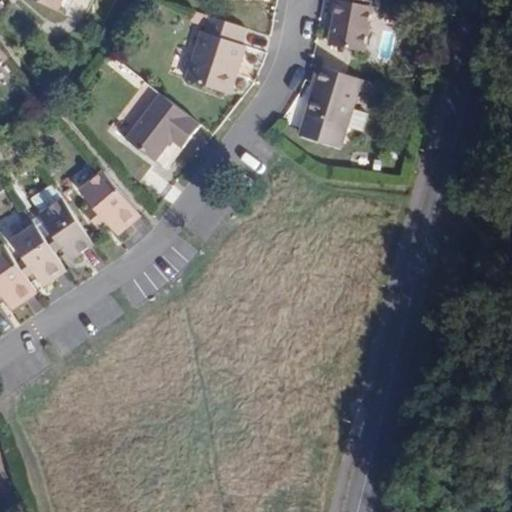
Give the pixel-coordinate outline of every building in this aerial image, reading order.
[(37,0),(68,17),(77,0),(37,0)] [(330,0),(324,29),(332,31),(338,0),(330,0)] [(371,7),(371,0),(338,0),(332,31),(329,44),(368,52),(376,8),(371,7)] [(238,56),(245,41),(214,26),(207,41),(203,40),(182,85),(217,102),(230,74),(235,77),(242,58),(238,56)] [(0,69),(12,59),(0,44),(0,69)] [(343,145),(362,79),(316,65),(310,83),(316,85),(313,94),(301,131),(343,145)] [(222,105),(235,77),(230,74),(217,102),(222,105)] [(308,92),(313,94),(316,85),(310,83),(308,92)] [(168,169),(203,123),(163,94),(128,139),(168,169)] [(120,236),(142,217),(104,170),(81,189),(93,203),(85,210),(93,218),(100,212),(108,222),(114,229),(120,236)] [(51,191),(57,187),(54,183),(33,196),(43,210),(57,201),(51,191)] [(77,258),(95,246),(57,187),(51,191),(57,201),(43,210),(40,212),(52,231),(62,247),(65,252),(70,249),(77,258)] [(101,227),(108,222),(100,212),(93,218),(101,227)] [(44,236),(29,213),(22,217),(29,228),(15,238),(41,281),(46,277),(50,283),(68,271),(55,252),(44,236)] [(62,247),(52,231),(44,236),(55,252),(62,247)] [(38,294),(5,244),(0,247),(0,291),(3,296),(12,311),(38,294)] [(71,261),(77,258),(70,249),(65,252),(71,261)] [(46,277),(41,281),(45,286),(50,283),(46,277)]
